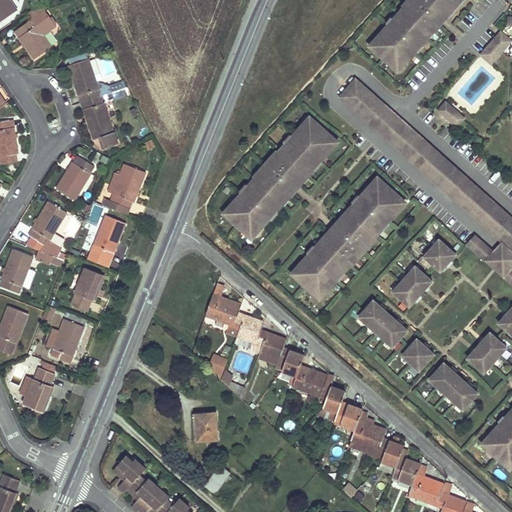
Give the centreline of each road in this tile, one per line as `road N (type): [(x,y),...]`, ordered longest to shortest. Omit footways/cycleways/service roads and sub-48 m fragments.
road 1 (secondary): [(267,0),(73,478)]
road 2 (residential): [(0,226),(43,161),(47,141),(0,61)]
